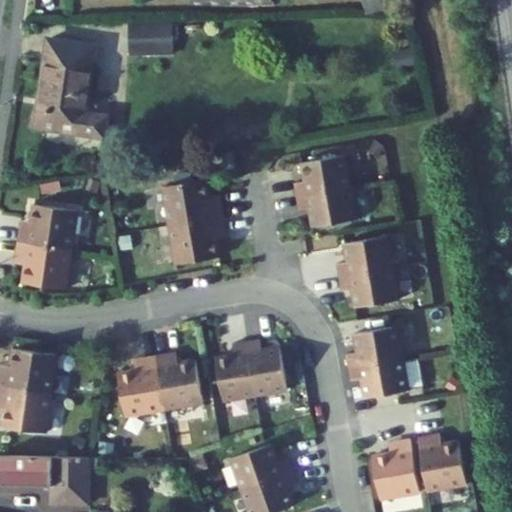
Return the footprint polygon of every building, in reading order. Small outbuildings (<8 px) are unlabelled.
[(398,12),(393,0),(362,0),(366,13),(398,12)] [(173,53),(173,21),(132,22),(133,54),(173,53)] [(87,113),(96,46),(49,39),(36,127),(105,137),(108,117),(87,113)] [(416,64),(413,49),(398,52),(402,67),(416,64)] [(351,187),(346,155),(302,163),(306,181),(295,183),(297,197),(351,187)] [(210,197),(207,179),(163,186),(170,225),(224,216),(222,202),(211,204),(210,197)] [(357,219),(351,187),(297,197),(300,210),(310,208),(313,227),(357,219)] [(211,204),(222,202),(221,195),(210,197),(211,204)] [(72,250),(78,211),(34,204),(32,222),(31,229),(20,228),(18,242),(72,250)] [(217,239),(216,232),(227,230),(224,216),(170,225),(177,264),(220,257),(217,239)] [(31,229),(32,222),(21,221),(20,228),(31,229)] [(216,232),(217,239),(228,237),(227,230),(216,232)] [(393,268),(387,236),(344,243),(347,262),(337,264),(339,277),(393,268)] [(67,289),(72,250),(18,242),(16,257),(27,258),(26,265),(23,283),(67,289)] [(27,258),(16,257),(15,263),(26,265),(27,258)] [(398,300),(393,268),(339,277),(341,291),(352,289),(355,307),(398,300)] [(403,358),(398,326),(354,334),(357,352),(347,354),(349,367),(403,358)] [(288,390),(280,346),(262,349),(260,339),(247,341),(256,395),(288,390)] [(256,395),(247,341),(233,344),(235,354),(216,357),(224,401),(256,395)] [(0,386),(52,394),(58,354),(14,348),(11,366),(10,373),(0,371),(0,386)] [(171,364),(178,362),(177,352),(170,353),(171,364)] [(204,403),(196,359),(178,362),(171,364),(170,353),(156,355),(165,409),(204,403)] [(165,409),(156,355),(141,358),(143,368),(136,370),(118,373),(126,416),(165,409)] [(143,368),(141,358),(134,359),(136,370),(143,368)] [(409,390),(403,358),(349,367),(351,381),(362,379),(365,398),(409,390)] [(1,365),(0,370),(0,371),(10,373),(11,366),(1,365)] [(46,433),(52,394),(0,386),(0,400),(6,402),(5,409),(3,427),(46,433)] [(434,445),(441,444),(440,433),(433,434),(434,445)] [(467,484),(459,441),(441,444),(434,445),(433,434),(418,437),(428,491),(467,484)] [(420,492),(411,438),(397,440),(399,451),(391,452),(374,455),(381,499),(420,492)] [(399,451),(397,440),(390,442),(391,452),(399,451)] [(242,489),(293,471),(289,458),(279,462),(273,444),(231,458),(242,489)] [(89,504),(90,465),(90,457),(0,454),(0,484),(52,486),(51,503),(89,504)] [(99,465),(99,457),(93,457),(90,457),(90,465),(99,465)] [(274,511),(294,505),(288,487),(298,484),(293,471),(242,489),(249,511),(274,511)]
